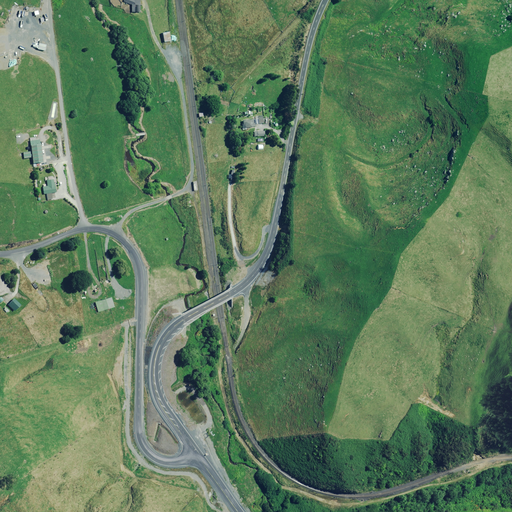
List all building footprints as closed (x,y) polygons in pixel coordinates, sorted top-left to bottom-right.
[(138,0),(123,0),(123,2),(131,5),(131,12),(139,12),(140,0),(138,0)] [(169,32),(161,33),(163,42),(170,41),(169,32)] [(242,130),(245,129),(245,128),(252,127),(256,126),(256,125),(263,124),(262,115),(257,116),(257,119),(242,121),(242,124),(241,124),(242,130)] [(31,156),(33,167),(36,167),(35,163),(42,162),(39,140),(29,141),(31,154),(30,154),(30,152),(23,153),(23,159),(30,158),(30,156),(31,156)] [(47,180),(47,184),(43,184),(43,187),(42,187),(43,194),(46,194),(47,200),(52,199),(51,193),(56,193),(54,184),(53,180),(47,180)] [(113,307),(111,298),(95,302),(98,312),(113,307)] [(20,305),(13,299),(7,305),(14,311),(20,305)]
